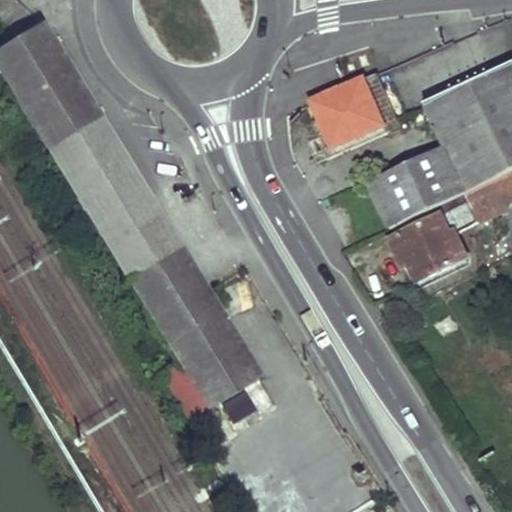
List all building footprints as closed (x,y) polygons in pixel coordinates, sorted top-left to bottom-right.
[(45,28),(0,54),(0,70),(34,126),(84,208),(124,275),(174,355),(180,365),(159,378),(186,424),(208,411),(209,412),(261,381),(214,304),(207,293),(142,189),(90,104),(45,28)] [(511,172),(511,68),(428,108),(441,137),(447,151),(425,161),(370,186),(390,231),(440,208),(463,196),(511,172)] [(401,129),(379,75),(365,81),(385,128),(387,135),(401,129)] [(385,128),(365,81),(313,104),(333,151),(385,128)] [(447,151),(441,137),(419,149),(425,161),(447,151)] [(511,257),(511,172),(463,196),(476,224),(507,210),(511,257)] [(476,224),(463,196),(440,208),(444,217),(453,235),(476,224)] [(453,235),(444,217),(390,241),(399,262),(405,260),(408,267),(417,286),(466,263),(453,235)] [(478,243),(480,262),(497,261),(496,242),(478,243)] [(408,267),(405,260),(399,262),(403,269),(408,267)]
